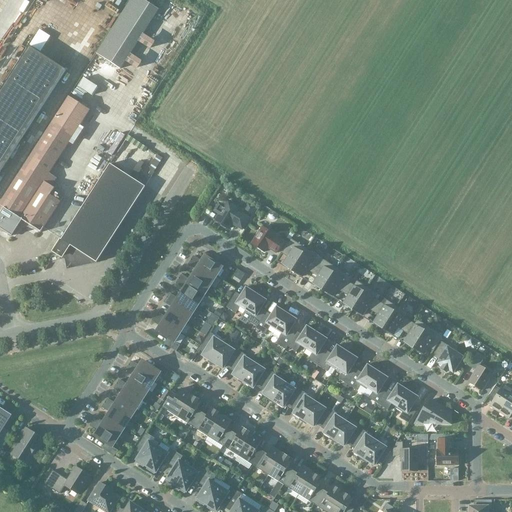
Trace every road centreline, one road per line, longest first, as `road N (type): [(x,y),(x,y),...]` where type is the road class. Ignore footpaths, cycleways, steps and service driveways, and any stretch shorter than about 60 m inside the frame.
road 1 (residential): [(125,327),(186,235),(198,230),(477,409),(477,418)]
road 2 (residential): [(419,489),(376,487),(125,327)]
road 3 (unclassified): [(100,316),(184,167)]
road 4 (residential): [(66,433),(187,511)]
road 5 (residential): [(125,327),(66,433)]
